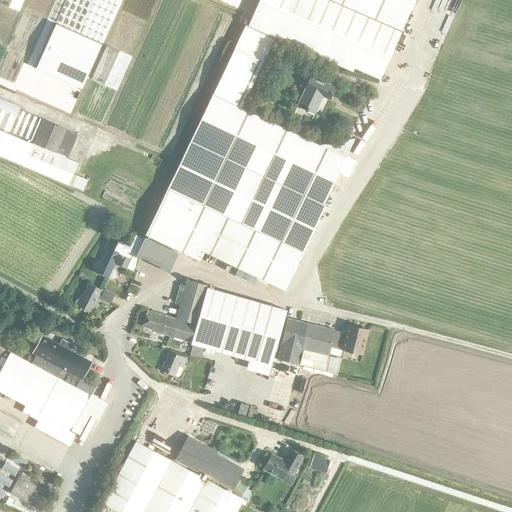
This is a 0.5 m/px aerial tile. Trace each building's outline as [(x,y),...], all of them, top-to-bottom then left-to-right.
[(0,0),(19,9),(22,0),(0,0)] [(121,0),(65,0),(55,22),(103,43),(121,0)] [(258,0),(248,25),(352,71),(354,68),(380,79),(395,43),(414,0),(258,0)] [(25,7),(10,40),(31,49),(45,15),(25,7)] [(81,89),(101,45),(55,24),(35,69),(81,89)] [(129,246),(127,251),(133,253),(136,255),(136,257),(169,273),(178,253),(176,252),(177,250),(201,261),(205,252),(227,263),(224,270),(253,284),(256,277),(285,290),(325,205),(323,204),(354,138),(319,144),(317,143),(248,111),(241,107),(263,61),(273,39),(245,25),(234,47),(143,239),(135,235),(129,246)] [(312,71),(296,106),(315,114),(323,97),(330,100),(338,82),(312,71)] [(0,127),(28,139),(27,141),(67,159),(78,134),(67,130),(67,129),(19,109),(20,107),(0,97),(0,127)] [(0,129),(0,156),(68,185),(78,163),(67,159),(27,141),(0,129)] [(94,268),(93,270),(97,272),(96,273),(108,278),(109,278),(111,278),(114,277),(116,273),(115,270),(113,269),(115,264),(121,267),(121,266),(126,268),(133,253),(127,251),(129,246),(110,237),(105,247),(107,249),(101,262),(98,260),(97,263),(95,263),(94,266),(94,268)] [(146,310),(142,326),(153,330),(153,331),(188,341),(189,341),(194,323),(197,324),(192,341),(239,355),(271,364),(286,310),(254,301),(207,287),(208,285),(187,279),(183,291),(178,290),(174,303),(178,304),(179,305),(176,318),(147,309),(147,310),(146,310)] [(76,299),(75,302),(76,304),(75,306),(90,314),(99,298),(110,304),(115,294),(104,288),(103,290),(89,283),(83,295),(82,294),(79,299),(76,299)] [(340,350),(345,332),(287,318),(278,359),(301,365),(305,348),(329,354),(331,347),(340,350)] [(345,332),(340,350),(362,355),(369,329),(347,323),(345,332)] [(0,391),(24,404),(79,434),(98,400),(90,396),(91,395),(76,387),(80,378),(82,379),(91,362),(71,351),(74,345),(62,339),(58,345),(42,336),(33,353),(62,368),(57,377),(10,352),(0,370),(0,391)] [(305,348),(301,365),(325,371),(329,354),(305,348)] [(161,370),(175,376),(179,366),(183,368),(187,358),(170,351),(161,370)] [(191,385),(186,383),(170,377),(166,388),(194,398),(197,392),(189,389),(191,385)] [(136,440),(103,502),(111,507),(120,511),(236,511),(243,500),(244,499),(136,440)] [(304,456),(290,449),(284,460),(271,453),(262,469),(282,480),(287,472),(290,474),(291,472),(294,474),(304,456)] [(26,454),(49,465),(51,461),(28,450),(26,454)] [(28,481),(31,476),(23,472),(20,477),(19,476),(10,493),(38,508),(48,491),(28,481)]
